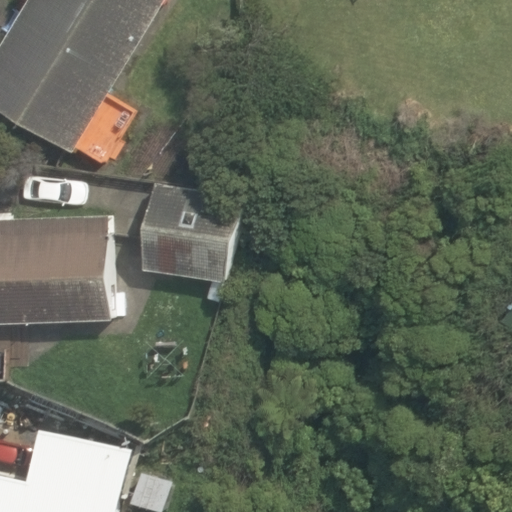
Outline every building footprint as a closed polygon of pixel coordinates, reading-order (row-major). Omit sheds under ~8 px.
[(164,0),(27,0),(0,43),(0,101),(75,148),(164,0)] [(245,194),(159,179),(144,265),(230,280),(245,194)] [(0,318),(116,315),(111,211),(0,213),(0,318)] [(31,472),(0,465),(0,511),(119,511),(137,442),(43,423),(31,472)] [(175,476),(143,466),(134,496),(164,506),(175,476)]
